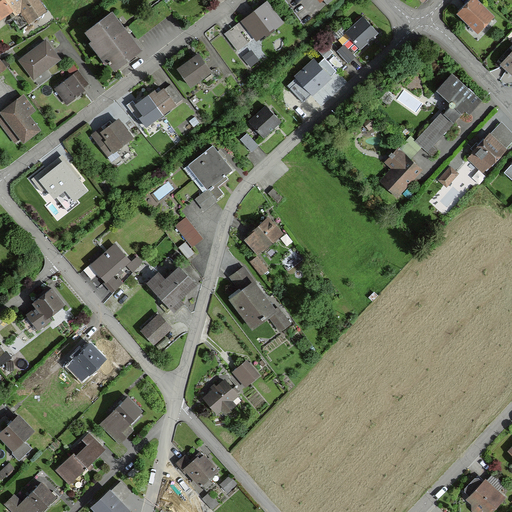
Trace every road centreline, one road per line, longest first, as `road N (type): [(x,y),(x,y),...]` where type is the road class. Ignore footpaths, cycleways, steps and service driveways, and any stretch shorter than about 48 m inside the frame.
road 1 (residential): [(409,23),(239,197),(218,243),(179,390)]
road 2 (residential): [(236,0),(0,179)]
road 3 (residential): [(0,192),(95,310),(179,390)]
road 4 (residential): [(174,408),(271,511)]
road 5 (residential): [(511,411),(416,511)]
road 6 (residential): [(429,18),(511,105)]
